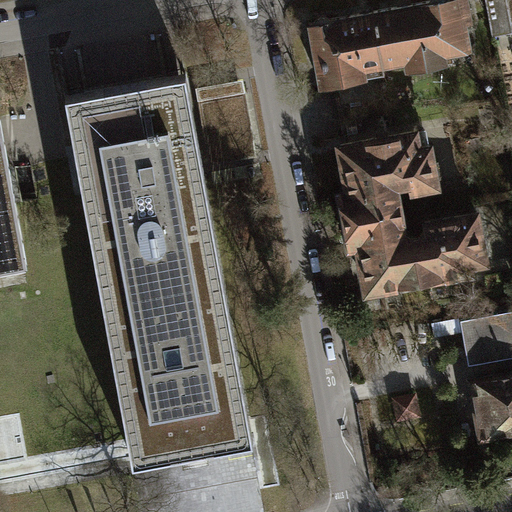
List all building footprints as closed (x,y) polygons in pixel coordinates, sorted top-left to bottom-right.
[(408,5),(376,11),(386,63),(407,59),(409,69),(447,62),(446,53),(471,48),(467,22),(472,21),(467,0),(431,0),(431,1),(408,5)] [(511,0),(486,0),(493,37),(511,33),(511,25),(511,23),(511,22),(511,0)] [(364,67),(386,63),(376,11),(366,12),(330,19),(326,18),(322,18),(318,19),(315,22),(309,23),(321,86),(366,77),(364,67)] [(132,457),(133,460),(253,438),(187,72),(66,94),(130,442),(132,457)] [(0,273),(29,268),(10,166),(1,117),(0,114),(0,273)] [(343,194),(398,184),(410,182),(412,188),(437,184),(430,144),(420,146),(417,131),(342,144),(346,169),(338,170),(343,194)] [(398,184),(343,194),(351,243),(358,242),(402,234),(400,222),(405,221),(398,184)] [(402,234),(358,242),(367,290),(473,270),(472,264),(487,261),(478,211),(425,221),(427,228),(423,236),(412,238),(402,234)] [(511,309),(461,319),(469,363),(511,354),(511,309)] [(511,371),(472,378),(482,434),(511,429),(511,371)] [(414,394),(394,398),(398,419),(418,414),(414,394)]
